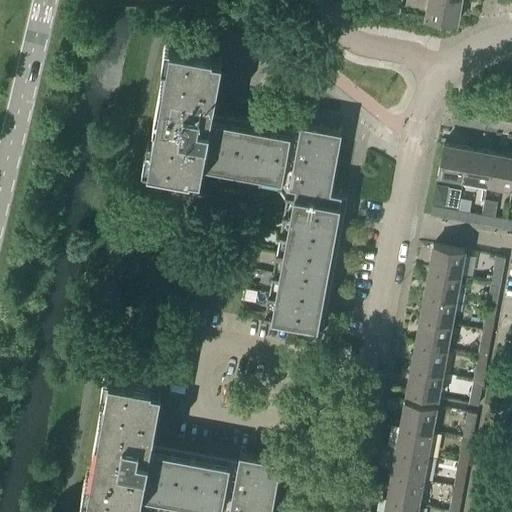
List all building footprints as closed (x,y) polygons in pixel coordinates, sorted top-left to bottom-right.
[(376,0),(367,0),(366,7),(375,8),(376,0)] [(401,0),(398,0),(381,0),(380,9),(399,13),(401,0)] [(456,23),(460,0),(427,0),(424,17),(456,23)] [(201,168),(210,115),(222,51),(213,50),(214,45),(171,37),(149,160),(191,167),(191,166),(201,168)] [(223,171),(232,119),(210,115),(201,168),(223,171)] [(244,175),(254,123),(232,119),(223,171),(244,175)] [(266,179),(275,126),(254,123),(244,175),(266,179)] [(288,183),(290,170),(294,150),(297,130),(275,126),(266,179),(288,183)] [(339,138),(297,130),(294,150),(336,158),(339,138)] [(464,179),(470,147),(445,143),(439,175),(464,179)] [(489,183),(494,152),(470,147),(464,179),(489,183)] [(332,177),(336,158),(294,150),(290,170),(332,177)] [(511,187),(511,155),(494,152),(489,183),(511,187)] [(329,197),(332,177),(290,170),(288,183),(287,189),(329,197)] [(339,199),(329,197),(287,189),(283,210),(336,220),(339,199)] [(456,220),(458,211),(433,206),(432,216),(456,220)] [(332,240),(336,220),(283,210),(279,231),(332,240)] [(481,225),(483,215),(458,211),(456,220),(481,225)] [(507,220),(483,215),(481,225),(505,229),(507,220)] [(328,261),(332,240),(279,231),(275,251),(328,261)] [(434,243),(429,268),(461,273),(466,249),(434,243)] [(324,281),(328,261),(275,251),(272,272),(324,281)] [(498,255),(493,279),(502,281),(507,256),(498,255)] [(457,298),(461,273),(429,268),(425,292),(457,298)] [(321,302),(324,281),(272,272),(268,292),(321,302)] [(498,305),(502,281),(493,279),(489,304),(498,305)] [(317,320),(321,302),(268,292),(264,313),(300,320),(299,330),(321,334),(324,321),(317,320)] [(452,322),(457,298),(425,292),(421,317),(452,322)] [(493,330),(498,305),(489,304),(484,328),(493,330)] [(448,347),(452,322),(421,317),(416,341),(448,347)] [(489,354),(493,330),(484,328),(480,353),(489,354)] [(443,372),(448,347),(416,341),(412,366),(443,372)] [(484,379),(489,354),(480,353),(475,377),(484,379)] [(439,398),(443,372),(412,366),(407,392),(439,398)] [(131,495),(140,497),(150,444),(162,380),(151,378),(152,376),(111,368),(88,490),(130,498),(131,495)] [(480,405),(484,379),(475,377),(470,403),(480,405)] [(405,399),(401,424),(433,429),(437,405),(405,399)] [(469,410),(464,435),(474,437),(478,412),(469,410)] [(428,454),(433,429),(401,424),(396,448),(428,454)] [(469,461),(474,437),(464,435),(460,459),(469,461)] [(162,501),(172,448),(150,444),(140,497),(162,501)] [(184,505),(193,452),(172,448),(162,501),(184,505)] [(424,478),(428,454),(396,448),(392,473),(424,478)] [(205,509),(215,456),(193,452),(184,505),(205,509)] [(232,480),(236,460),(215,456),(205,509),(221,511),(226,511),(228,500),(232,480)] [(464,486),(469,461),(460,459),(455,484),(464,486)] [(279,468),(236,460),(232,480),(275,488),(279,468)] [(419,503),(424,478),(392,473),(388,497),(419,503)] [(271,508),(275,488),(232,480),(228,500),(271,508)] [(460,510),(464,486),(455,484),(451,509),(460,510)] [(417,511),(419,503),(388,497),(384,511),(417,511)] [(270,511),(271,508),(228,500),(226,511),(270,511)]
